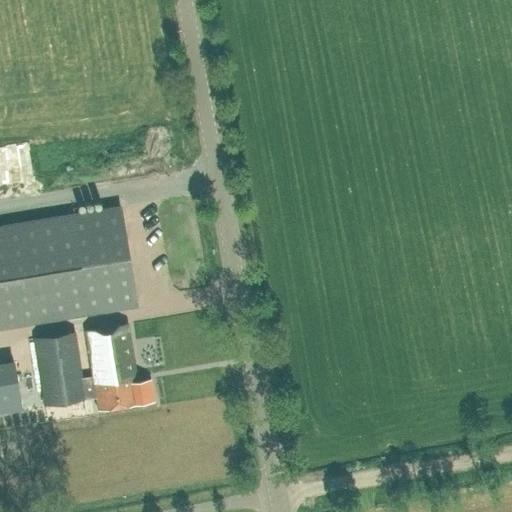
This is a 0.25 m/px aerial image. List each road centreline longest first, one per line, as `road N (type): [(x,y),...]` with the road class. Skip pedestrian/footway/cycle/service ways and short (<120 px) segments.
road 1 (tertiary): [(276,492),(184,0)]
road 2 (track): [(511,452),(276,492)]
